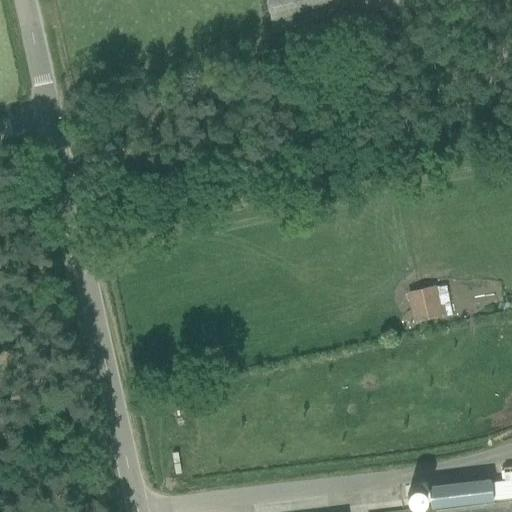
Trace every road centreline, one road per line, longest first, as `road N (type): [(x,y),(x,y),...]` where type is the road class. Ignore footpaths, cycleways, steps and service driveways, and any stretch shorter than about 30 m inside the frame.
road 1 (unclassified): [(141,511),(56,123)]
road 2 (unclassified): [(56,123),(30,0)]
